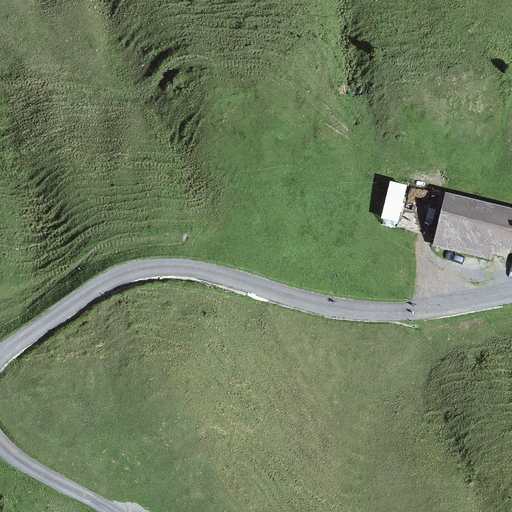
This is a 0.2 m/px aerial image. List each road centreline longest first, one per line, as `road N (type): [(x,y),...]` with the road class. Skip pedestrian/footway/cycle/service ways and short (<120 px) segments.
road 1 (track): [(511,295),(434,311),(354,310),(189,266),(155,266),(98,285),(0,357)]
road 2 (track): [(0,444),(113,511)]
